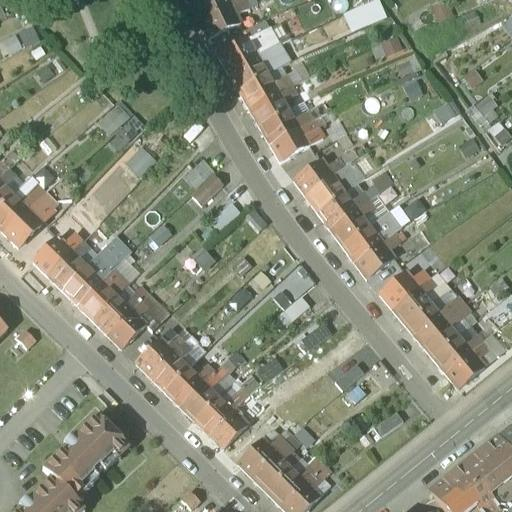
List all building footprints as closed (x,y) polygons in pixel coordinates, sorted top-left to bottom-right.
[(201,0),(191,5),(200,24),(231,9),(226,0),(201,0)] [(226,0),(231,9),(245,2),(243,0),(226,0)] [(253,0),(249,0),(245,2),(249,11),(257,7),(253,0)] [(245,2),(231,9),(236,18),(249,12),(249,11),(245,2)] [(343,14),(349,35),(387,22),(381,2),(343,14)] [(231,9),(200,24),(209,42),(240,27),(236,18),(231,9)] [(269,32),(248,43),(258,60),(270,52),(278,48),(269,32)] [(248,43),(218,60),(228,77),(258,60),(248,43)] [(270,52),(258,60),(263,69),(275,61),(270,52)] [(258,60),(228,77),(238,95),(268,78),(263,69),(258,60)] [(268,78),(238,95),(249,113),(278,96),(273,87),(268,78)] [(286,79),(273,87),(278,96),(291,88),(286,79)] [(291,88),(278,96),(284,105),(296,97),(291,88)] [(278,96),(249,113),(259,131),(289,114),(284,105),(278,96)] [(122,104),(97,126),(109,139),(134,116),(122,104)] [(289,114),(259,131),(270,149),(299,132),(294,123),(289,114)] [(307,115),(294,123),(299,132),(312,124),(307,115)] [(112,138),(122,149),(145,130),(135,118),(112,138)] [(312,124),(299,132),(305,141),(317,133),(317,132),(312,124)] [(299,132),(270,149),(280,167),(309,149),(305,141),(299,132)] [(317,133),(305,141),(309,149),(322,141),(317,132),(317,133)] [(127,167),(141,180),(157,163),(142,150),(127,167)] [(338,163),(326,171),(332,180),(344,171),(338,163)] [(320,164),(293,184),(305,200),(332,180),(326,171),(320,164)] [(1,166),(0,166),(0,181),(8,173),(1,166)] [(344,171),(332,180),(338,188),(350,179),(344,171)] [(8,173),(0,181),(0,185),(5,191),(16,180),(8,173)] [(212,180),(191,200),(201,210),(222,190),(212,180)] [(332,180),(305,200),(317,217),(345,196),(338,188),(332,180)] [(0,185),(0,211),(13,198),(5,191),(0,185)] [(30,195),(20,205),(27,213),(38,202),(30,195)] [(345,196),(317,217),(329,234),(357,213),(351,205),(345,196)] [(369,204),(363,196),(351,205),(357,213),(369,204)] [(13,198),(0,211),(0,234),(3,238),(27,213),(20,205),(13,198)] [(38,202),(27,213),(35,220),(45,210),(38,202)] [(369,204),(357,213),(363,221),(375,213),(369,204)] [(210,227),(218,238),(240,220),(231,209),(210,227)] [(27,213),(3,238),(17,252),(42,227),(35,220),(27,213)] [(357,213),(329,234),(342,250),(369,230),(363,221),(357,213)] [(393,238),(387,229),(376,238),(382,246),(393,238)] [(369,230),(342,250),(354,267),(382,246),(376,238),(369,230)] [(393,238),(382,246),(388,255),(400,246),(393,238)] [(75,239),(64,249),(72,256),(82,246),(75,239)] [(64,249),(57,242),(33,267),(47,281),(72,256),(64,249)] [(89,253),(82,246),(72,256),(79,263),(89,253)] [(382,246),(354,267),(366,283),(394,263),(388,255),(382,246)] [(118,269),(103,254),(86,271),(94,278),(104,268),(112,275),(118,269)] [(79,263),(72,256),(47,281),(62,296),(86,271),(79,263)] [(112,275),(104,268),(94,278),(101,286),(112,275)] [(286,312),(315,284),(300,269),(271,296),(286,312)] [(86,271),(62,296),(77,310),(101,286),(94,278),(86,271)] [(429,282),(423,274),(411,284),(418,292),(429,282)] [(119,282),(112,275),(101,286),(109,293),(119,282)] [(405,276),(378,298),(391,314),(418,292),(411,284),(405,276)] [(429,282),(418,292),(425,300),(436,290),(429,282)] [(101,286),(77,310),(92,325),(116,300),(109,293),(101,286)] [(418,292),(391,314),(405,330),(431,308),(425,300),(418,292)] [(141,304),(134,297),(124,308),(131,315),(141,304)] [(116,300),(92,325),(107,340),(131,315),(124,308),(116,300)] [(300,301),(283,316),(291,326),(309,311),(300,301)] [(141,304),(131,315),(138,322),(149,312),(141,304)] [(456,314),(449,306),(438,316),(445,324),(456,314)] [(431,308),(405,330),(418,346),(445,324),(438,316),(431,308)] [(456,314),(445,324),(451,331),(462,322),(456,314)] [(131,315),(107,340),(121,354),(145,329),(138,322),(131,315)] [(451,331),(445,324),(418,346),(431,362),(458,340),(451,331)] [(324,329),(302,346),(309,355),(331,339),(324,329)] [(35,345),(25,335),(16,344),(26,354),(35,345)] [(482,346),(476,338),(465,348),(471,356),(482,346)] [(176,339),(166,350),(173,357),(184,347),(176,339)] [(458,340),(431,362),(444,378),(471,356),(465,348),(458,340)] [(159,343),(135,368),(149,382),(173,357),(166,350),(159,343)] [(482,346),(471,356),(478,363),(489,354),(482,346)] [(184,347),(173,357),(181,364),(191,354),(184,347)] [(471,356),(444,378),(457,393),(484,371),(478,363),(471,356)] [(173,357),(149,382),(164,396),(188,372),(181,364),(173,357)] [(206,369),(196,379),(203,386),(213,376),(206,369)] [(355,369),(334,387),(342,396),(363,377),(355,369)] [(188,372),(164,396),(179,411),(203,386),(196,379),(188,372)] [(213,376),(203,386),(210,393),(221,383),(213,376)] [(203,386),(179,411),(194,426),(218,401),(210,393),(203,386)] [(236,398),(225,408),(233,415),(243,405),(236,398)] [(218,401),(194,426),(208,440),(233,415),(225,408),(218,401)] [(250,412),(243,405),(233,415),(240,423),(250,412)] [(233,415),(208,440),(223,454),(247,430),(240,423),(233,415)] [(395,416),(373,433),(380,442),(402,426),(395,416)] [(95,421),(72,444),(71,442),(63,450),(65,451),(42,474),(51,483),(74,506),(97,483),(94,480),(101,473),(104,476),(127,453),(95,421)] [(511,431),(496,444),(511,464),(511,431)] [(279,440),(268,450),(275,458),(286,447),(279,440)] [(261,444),(237,468),(251,483),(275,458),(268,450),(261,444)] [(511,464),(496,444),(429,499),(440,511),(502,511),(511,504),(511,464)] [(286,447),(275,458),(283,465),(293,454),(286,447)] [(275,458),(251,483),(266,497),(290,472),(283,465),(275,458)] [(322,469),(315,462),(308,469),(315,476),(321,470),(322,469)] [(308,469),(298,480),(305,487),(315,477),(315,476),(308,469)] [(321,470),(315,476),(315,477),(323,484),(329,478),(321,470)] [(290,472),(266,497),(281,511),(305,487),(298,480),(290,472)] [(315,477),(305,487),(312,494),(323,484),(315,477)] [(51,483),(28,506),(26,504),(19,511),(18,511),(80,511),(74,506),(51,483)] [(330,491),(323,484),(312,494),(319,501),(330,491)] [(305,487),(281,511),(308,511),(319,501),(312,494),(305,487)] [(193,511),(199,506),(189,496),(180,505),(187,511),(193,511)]
